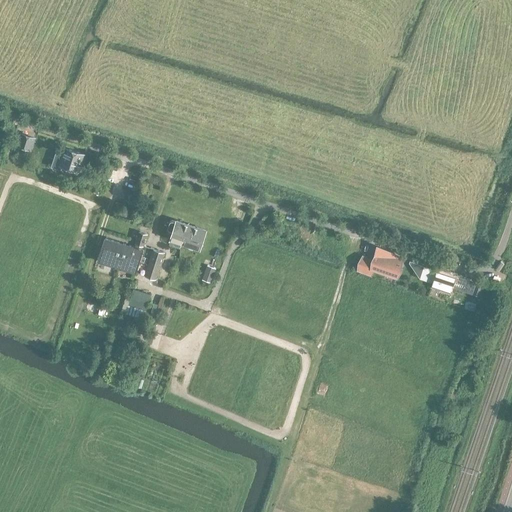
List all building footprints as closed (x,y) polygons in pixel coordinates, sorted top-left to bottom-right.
[(36,136),(20,131),(16,144),(31,149),(36,136)] [(61,164),(77,169),(83,153),(66,147),(61,164)] [(13,161),(22,165),(26,155),(16,151),(13,161)] [(172,221),(170,221),(168,228),(170,230),(173,231),(171,239),(182,242),(185,233),(192,235),(195,226),(177,220),(176,222),(172,221)] [(192,235),(185,233),(182,242),(200,248),(206,230),(195,226),(192,235)] [(98,258),(135,269),(136,270),(144,244),(147,233),(146,233),(139,231),(134,247),(105,237),(98,258)] [(144,244),(136,270),(145,273),(145,274),(157,278),(165,251),(144,244)] [(363,255),(358,269),(372,274),(375,267),(396,275),(402,258),(380,250),(375,263),(363,255)] [(418,263),(417,266),(428,270),(425,279),(430,281),(434,269),(418,263)] [(215,268),(208,265),(203,279),(211,281),(215,268)] [(436,271),(431,286),(449,292),(452,285),(465,289),(479,294),(482,285),(468,280),(454,275),(454,277),(436,271)] [(491,297),(493,291),(482,287),(480,293),(491,297)] [(134,288),(133,288),(125,313),(144,319),(148,305),(152,294),(134,288)] [(99,306),(88,302),(85,311),(97,315),(99,306)] [(156,333),(139,328),(136,337),(147,340),(147,339),(153,341),(156,333)] [(114,360),(126,364),(129,355),(117,352),(114,360)]
